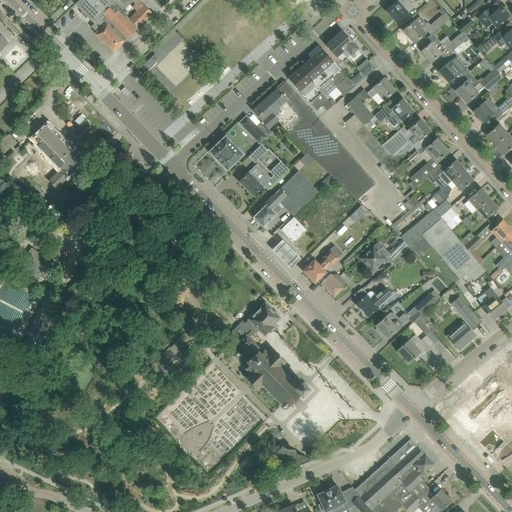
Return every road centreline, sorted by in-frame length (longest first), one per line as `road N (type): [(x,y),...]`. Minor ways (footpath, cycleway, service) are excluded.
road 1 (tertiary): [(411,408),(173,165)]
road 2 (residential): [(354,12),(511,193)]
road 3 (unclassified): [(173,165),(348,6)]
road 4 (unclassified): [(224,511),(356,456),(411,408)]
road 5 (unclassified): [(0,227),(86,208),(155,148)]
road 6 (tertiary): [(510,511),(411,408)]
road 7 (residential): [(411,408),(511,324)]
road 8 (unclassified): [(97,88),(187,0)]
road 9 (tertiary): [(97,88),(11,0)]
